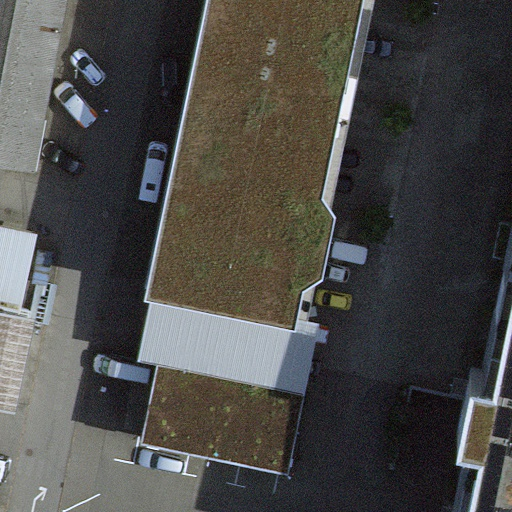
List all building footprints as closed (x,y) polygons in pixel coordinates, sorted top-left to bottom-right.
[(0,0),(0,157),(31,163),(63,0),(0,0)] [(154,278),(304,308),(366,0),(201,0),(145,276),(154,278)] [(511,511),(511,231),(484,365),(473,362),(460,425),(472,427),(454,511),(511,511)] [(304,308),(154,278),(139,349),(157,353),(304,382),(318,311),(304,308)] [(0,311),(0,398),(11,401),(29,318),(0,311)] [(287,465),(304,382),(157,353),(141,435),(287,465)]
